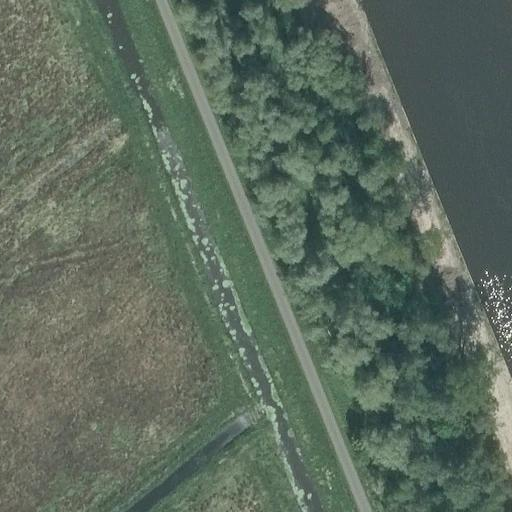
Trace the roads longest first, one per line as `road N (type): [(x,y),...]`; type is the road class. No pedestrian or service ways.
road 1 (unclassified): [(362,511),(158,0)]
road 2 (track): [(331,0),(511,448)]
